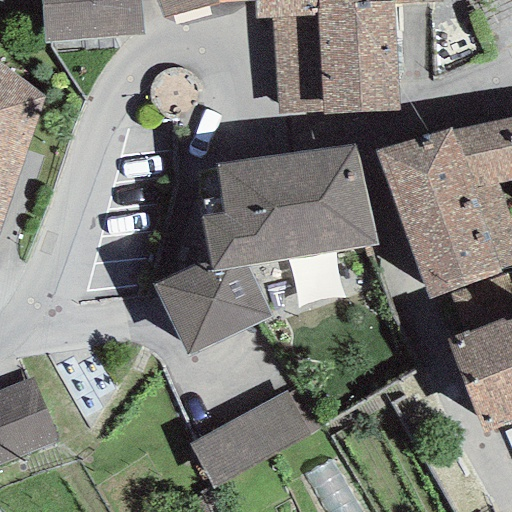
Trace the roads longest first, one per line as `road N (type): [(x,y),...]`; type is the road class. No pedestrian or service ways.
road 1 (residential): [(0,335),(22,323),(126,74),(157,54),(216,55),(230,72),(239,133),(254,148),(357,150)]
road 2 (unclassified): [(357,150),(451,418),(505,511)]
